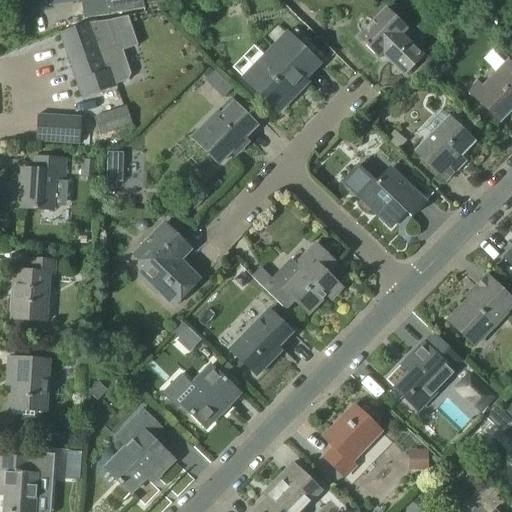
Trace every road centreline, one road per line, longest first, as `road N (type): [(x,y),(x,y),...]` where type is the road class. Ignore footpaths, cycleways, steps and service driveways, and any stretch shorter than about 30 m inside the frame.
road 1 (residential): [(190,511),(409,288)]
road 2 (residential): [(409,288),(283,167)]
road 3 (residential): [(511,182),(409,288)]
